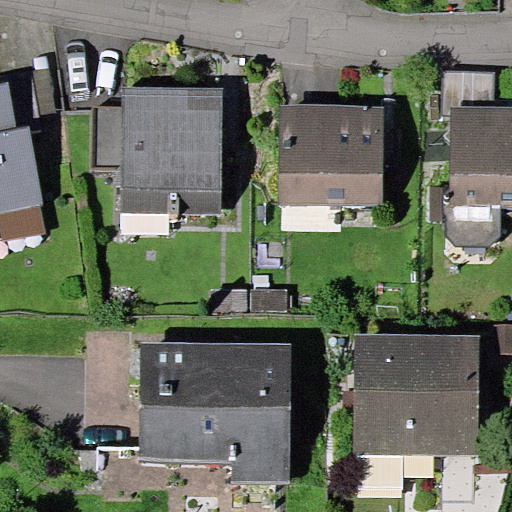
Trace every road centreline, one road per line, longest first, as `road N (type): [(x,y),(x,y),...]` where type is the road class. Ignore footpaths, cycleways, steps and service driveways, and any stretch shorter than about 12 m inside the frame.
road 1 (residential): [(37,0),(322,28)]
road 2 (residential): [(322,28),(511,21)]
